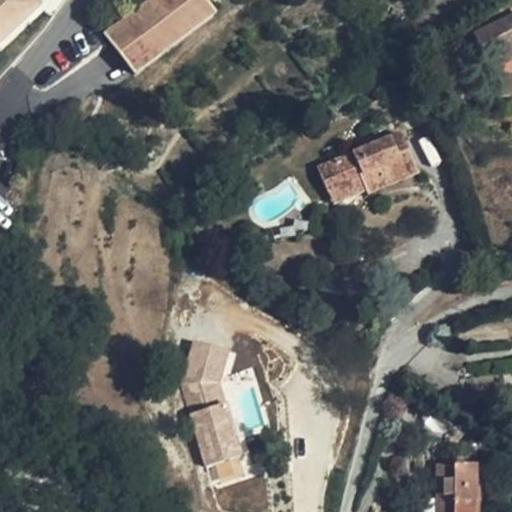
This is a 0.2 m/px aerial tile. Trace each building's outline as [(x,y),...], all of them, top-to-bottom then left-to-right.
[(0,0),(0,43),(41,5),(36,0),(0,0)] [(218,13),(207,0),(150,0),(104,35),(135,76),(218,13)] [(487,66),(511,58),(511,14),(475,26),(487,66)] [(420,172),(403,132),(318,168),(328,193),(361,179),(366,190),(368,194),(420,172)] [(366,190),(361,179),(328,193),(333,204),(366,190)] [(511,314),(493,316),(495,339),(511,337),(511,314)] [(216,394),(229,348),(199,340),(185,386),(216,394)] [(478,387),(474,362),(456,379),(458,390),(478,387)] [(206,469),(238,463),(228,404),(196,410),(206,469)] [(458,511),(480,511),(481,456),(439,457),(437,511),(455,511),(456,511),(458,511)]
